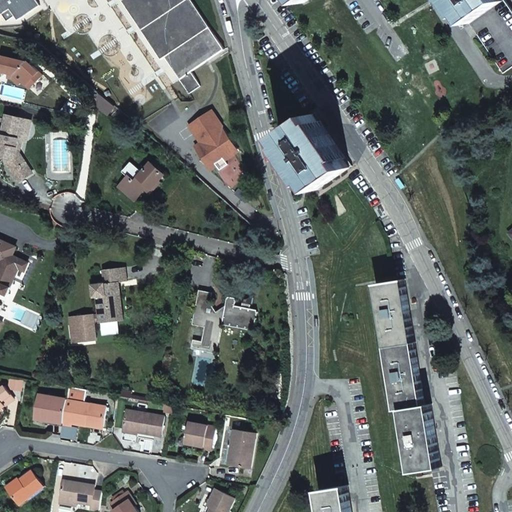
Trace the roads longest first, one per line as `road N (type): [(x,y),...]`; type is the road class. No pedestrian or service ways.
road 1 (residential): [(250,0),(403,218),(511,449)]
road 2 (tertiary): [(300,266),(253,101),(235,0)]
road 3 (tertiary): [(265,511),(297,437),(306,385),(300,266)]
road 4 (residential): [(300,266),(69,212)]
road 5 (residential): [(165,511),(164,492),(141,466),(19,444),(0,453)]
